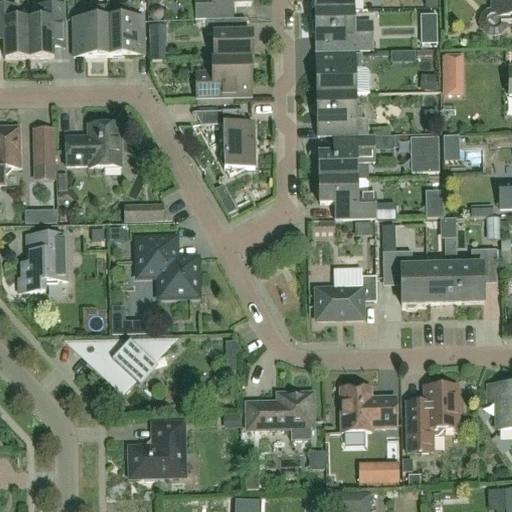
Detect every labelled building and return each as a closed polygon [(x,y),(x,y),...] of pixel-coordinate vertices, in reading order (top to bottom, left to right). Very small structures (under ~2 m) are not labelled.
[(250,0),(195,0),(196,23),(206,22),(232,22),(231,8),(251,8),(250,0)] [(314,0),(315,14),(353,13),(353,0),(359,0),(314,0)] [(511,0),(491,0),(492,14),(486,15),(482,20),(481,26),(483,31),(487,36),(493,37),(499,36),(503,31),(505,24),(511,23),(511,0)] [(28,23),(29,61),(53,61),(52,34),(64,34),(63,7),(39,8),(40,23),(28,23)] [(124,7),(107,8),(109,59),(144,59),(143,20),(130,21),(130,13),(128,9),(124,7)] [(29,61),(28,23),(16,23),(15,9),(0,8),(0,35),(4,35),(5,62),(29,61)] [(84,8),(84,22),(73,22),(73,60),(109,59),(107,8),(84,8)] [(150,12),(149,16),(149,19),(151,22),(155,23),(158,23),(161,22),(164,19),(164,16),(163,13),(161,10),(158,9),(155,9),(152,10),(150,12)] [(353,13),(315,14),(316,54),(372,53),(371,26),(353,26),(353,13)] [(232,22),(206,22),(207,38),(213,38),(214,62),(212,62),(252,62),(251,35),(246,36),(246,22),(232,22)] [(317,98),(355,97),(355,84),(362,84),(361,57),(316,58),(317,98)] [(442,58),(443,98),(463,98),(463,58),(442,58)] [(252,62),(212,62),(212,75),(196,76),(196,103),(251,102),(250,62),(252,62)] [(438,78),(421,77),(420,93),(437,94),(438,78)] [(355,97),(317,98),(318,140),(333,140),(367,139),(367,123),(361,123),(361,110),(355,110),(355,97)] [(243,114),(194,115),(194,116),(201,129),(223,128),(224,159),(219,161),(224,170),(224,173),(225,173),(229,180),(244,172),(254,172),(253,126),(243,126),(243,114)] [(65,141),(66,169),(89,169),(89,171),(121,170),(120,128),(88,128),(88,141),(65,141)] [(0,185),(4,186),(4,178),(9,172),(20,171),(19,133),(0,133),(0,185)] [(367,139),(333,140),(334,156),(318,157),(319,182),(357,181),(356,167),(374,166),(373,153),(373,141),(373,139),(367,139)] [(439,177),(439,142),(410,142),(410,178),(439,177)] [(34,170),(54,170),(54,154),(34,155),(34,170)] [(357,195),(357,181),(319,182),(319,207),(335,207),(335,223),(375,222),(375,215),(374,195),(357,195)] [(46,205),(46,182),(24,182),(24,205),(46,205)] [(500,194),(499,194),(499,212),(511,211),(511,186),(499,187),(500,194)] [(443,194),(425,195),(426,221),(443,221),(443,194)] [(237,214),(229,199),(220,204),(227,219),(237,214)] [(470,222),(493,221),(492,208),(470,209),(470,222)] [(163,209),(124,210),(124,226),(164,225),(163,209)] [(391,214),(375,215),(375,222),(391,222),(391,214)] [(44,225),(54,225),(54,215),(44,215),(44,225)] [(500,244),(499,226),(499,221),(486,222),(487,245),(500,244)] [(456,235),(455,223),(445,223),(445,235),(456,235)] [(499,226),(500,244),(500,256),(511,255),(510,241),(509,225),(499,226)] [(356,239),(372,238),(371,227),(355,227),(356,239)] [(395,228),(382,229),(382,240),(395,240),(395,228)] [(104,246),(104,232),(91,233),(91,246),(104,246)] [(22,283),(18,283),(18,296),(44,296),(44,285),(67,285),(66,239),(27,240),(28,267),(21,267),(22,283)] [(160,279),(160,300),(196,299),(195,263),(174,263),(174,242),(138,243),(139,279),(160,279)] [(457,307),(456,268),(456,242),(444,242),(445,269),(426,269),(427,308),(457,307)] [(456,268),(457,307),(483,306),(483,280),(496,279),(496,253),(471,254),(471,268),(456,268)] [(411,255),(395,255),(382,256),(383,282),(401,282),(401,308),(427,308),(426,269),(412,269),(411,255)] [(362,291),(315,292),(316,324),(363,323),(363,305),(376,305),(376,280),(362,280),(362,291)] [(98,359),(92,366),(122,395),(132,384),(140,391),(158,373),(150,366),(170,344),(98,346),(98,359)] [(236,375),(236,362),(225,362),(225,375),(236,375)] [(511,387),(487,388),(488,404),(497,404),(498,433),(511,432),(511,387)] [(406,406),(407,457),(433,457),(432,439),(437,439),(444,432),(457,432),(456,390),(424,390),(425,405),(406,406)] [(340,392),(341,436),(371,436),(371,432),(396,431),(396,401),(370,401),(370,391),(340,392)] [(311,443),(311,431),(313,431),(312,397),(277,397),(278,405),(246,406),(246,434),(278,433),(278,434),(291,434),(291,443),(311,443)] [(240,418),(223,418),(224,431),(241,431),(240,418)] [(153,450),(129,451),(130,481),(184,480),(183,426),(153,427),(153,450)] [(323,455),(314,455),(315,473),(323,473),(323,455)] [(412,475),(412,463),(403,463),(403,475),(412,475)] [(264,486),(255,475),(244,485),(253,495),(264,486)] [(420,478),(408,478),(409,490),(420,489),(420,478)] [(332,511),(368,511),(368,497),(332,497),(332,511)] [(172,505),(172,511),(227,511),(227,503),(172,505)] [(235,503),(234,511),(260,511),(261,504),(235,503)]
